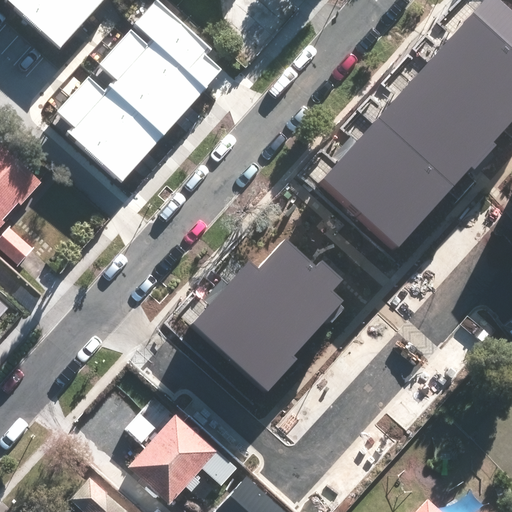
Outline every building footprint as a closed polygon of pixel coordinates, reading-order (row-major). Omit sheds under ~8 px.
[(0,0),(0,1),(59,54),(107,0),(0,0)] [(511,12),(498,0),(488,0),(322,178),(395,246),(511,120),(511,12)] [(51,122),(122,185),(223,72),(153,10),(51,122)] [(0,229),(8,221),(5,219),(18,204),(23,209),(48,181),(0,138),(0,229)] [(7,228),(0,235),(0,247),(15,261),(12,265),(27,279),(44,261),(7,228)] [(249,262),(189,326),(264,396),(297,360),(293,355),(346,298),(285,242),(258,270),(249,262)] [(450,364),(432,348),(418,364),(436,380),(450,364)] [(219,450),(177,413),(129,466),(171,503),(202,468),(219,450)] [(221,485),(237,467),(219,450),(202,468),(221,485)] [(129,511),(90,476),(72,496),(87,510),(85,511),(129,511)] [(442,511),(427,498),(413,511),(442,511)]
